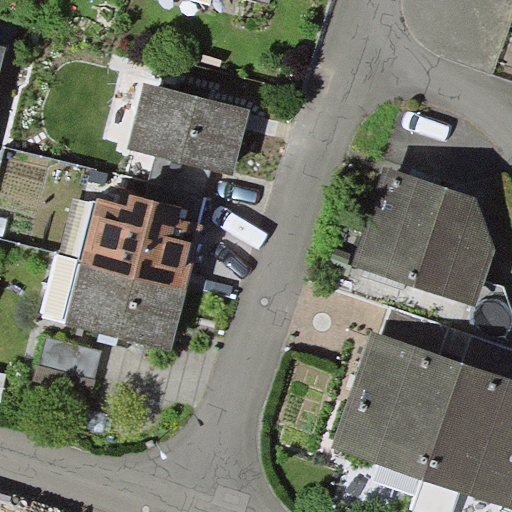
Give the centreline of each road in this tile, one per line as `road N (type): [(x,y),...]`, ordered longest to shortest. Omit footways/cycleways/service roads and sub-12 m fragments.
road 1 (residential): [(360,0),(206,504)]
road 2 (residential): [(206,504),(0,451)]
road 3 (residential): [(511,157),(455,0)]
